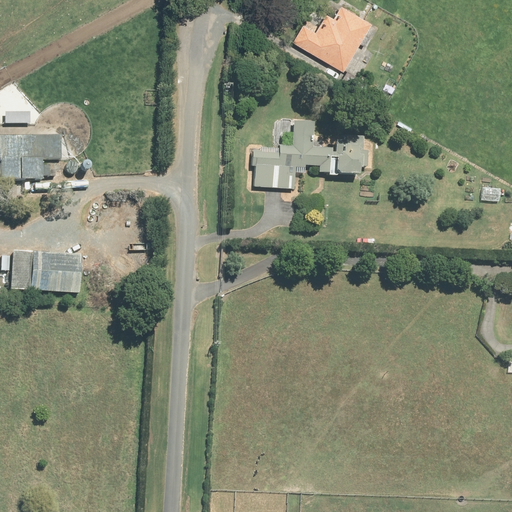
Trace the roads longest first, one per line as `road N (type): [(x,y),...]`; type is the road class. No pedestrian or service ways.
road 1 (unclassified): [(171,511),(201,0)]
road 2 (track): [(0,81),(154,0)]
